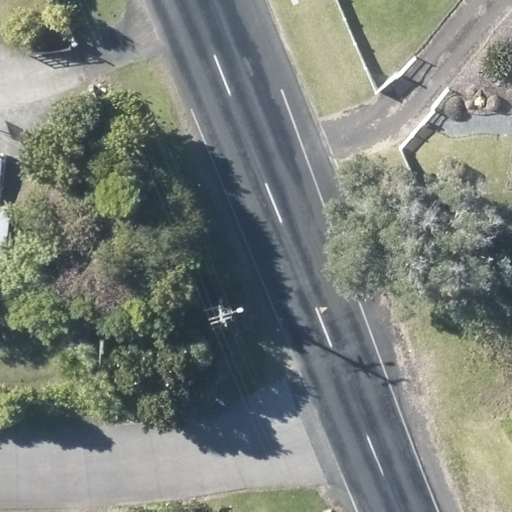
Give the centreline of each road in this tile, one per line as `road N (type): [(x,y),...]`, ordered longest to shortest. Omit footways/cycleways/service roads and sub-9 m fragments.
road 1 (tertiary): [(359,412),(191,0)]
road 2 (residential): [(359,412),(259,444),(181,457),(0,468)]
